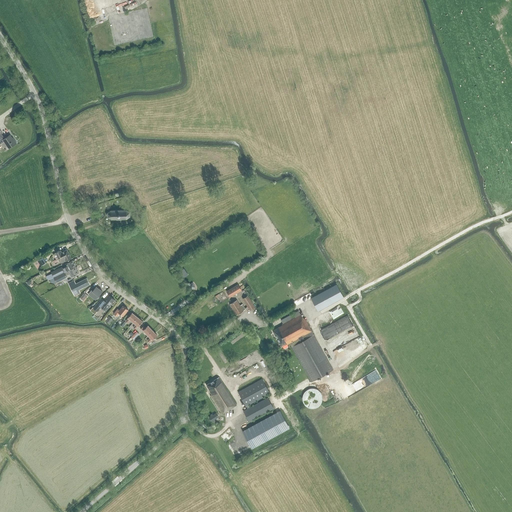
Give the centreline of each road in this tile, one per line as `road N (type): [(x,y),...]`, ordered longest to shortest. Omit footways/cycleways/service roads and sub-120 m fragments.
road 1 (unclassified): [(182,344),(103,275),(74,232),(37,98),(0,36)]
road 2 (track): [(310,319),(511,212)]
road 3 (unclassified): [(82,511),(183,417),(182,344)]
road 4 (unclassified): [(182,344),(208,340),(240,318),(264,324),(302,305)]
